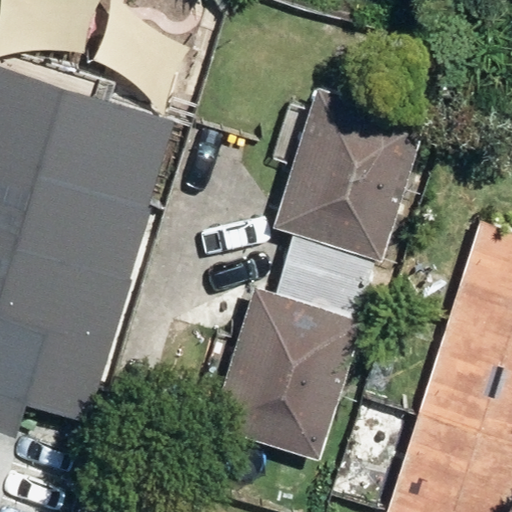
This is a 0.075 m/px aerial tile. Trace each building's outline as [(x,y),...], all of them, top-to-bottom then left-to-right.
[(0,0),(0,37),(64,56),(81,0),(0,0)] [(285,263),(367,288),(376,258),(383,260),(424,122),(318,87),(275,226),(294,232),(285,263)] [(0,392),(62,410),(83,327),(87,329),(130,174),(21,143),(0,217),(0,392)] [(511,511),(511,231),(481,222),(388,511),(511,511)] [(358,319),(367,288),(285,263),(275,294),(255,287),(212,427),(320,460),(363,320),(358,319)]
